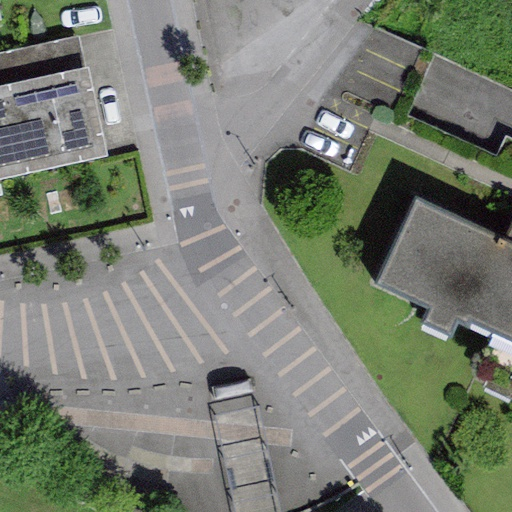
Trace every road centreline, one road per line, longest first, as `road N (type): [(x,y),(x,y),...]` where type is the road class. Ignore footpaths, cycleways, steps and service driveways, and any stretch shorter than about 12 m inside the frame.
road 1 (residential): [(407,511),(309,378),(222,326)]
road 2 (residential): [(222,326),(137,358),(0,325)]
road 3 (residential): [(345,0),(279,78),(178,137)]
road 4 (residential): [(222,326),(197,248),(178,137)]
road 5 (residential): [(178,137),(150,0)]
